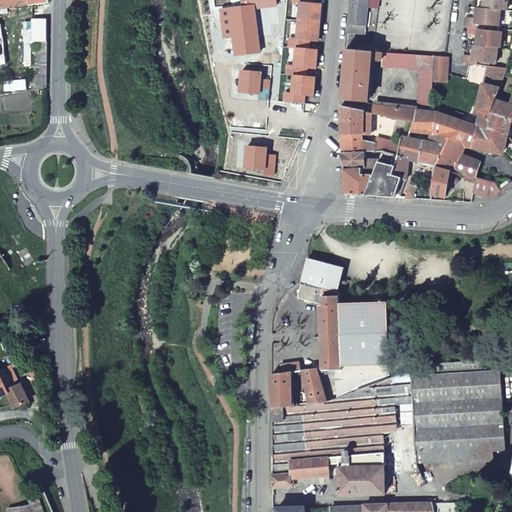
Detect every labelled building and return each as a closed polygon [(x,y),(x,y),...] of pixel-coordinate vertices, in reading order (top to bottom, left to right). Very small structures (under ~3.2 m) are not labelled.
[(0,0),(0,9),(46,3),(48,2),(48,0),(0,0)] [(262,39),(251,0),(219,0),(244,95),(274,88),(308,84),(306,56),(311,55),(313,33),(262,39)] [(251,0),(262,39),(313,33),(309,0),(251,0)] [(366,32),(369,0),(352,0),(350,31),(366,32)] [(485,0),(484,9),(502,11),(507,12),(508,0),(485,0)] [(502,11),(484,9),(478,8),(476,18),(468,16),(467,26),(470,26),(480,28),(481,25),(500,28),(502,11)] [(31,14),(31,90),(46,88),(46,12),(31,14)] [(480,28),(470,26),(469,34),(478,36),(477,46),(499,50),(502,50),(504,33),(485,31),(485,28),(480,28)] [(463,55),(462,65),(477,66),(477,63),(497,66),(499,50),(477,46),(473,46),(472,56),(463,55)] [(381,60),(388,61),(389,53),(373,51),(353,50),(348,49),(344,100),(368,102),(372,57),(382,57),(381,60)] [(422,75),(419,110),(429,111),(430,111),(430,107),(432,81),(433,73),(434,56),(389,53),(388,61),(387,68),(419,71),(422,75)] [(446,59),(446,57),(434,56),(433,73),(447,74),(448,67),(448,59),(446,59)] [(480,114),(476,125),(484,127),(490,111),(496,96),(504,76),(506,71),(489,68),(476,107),(475,107),(474,112),(480,114)] [(433,73),(432,81),(446,83),(447,74),(433,73)] [(511,87),(507,85),(503,98),(511,101),(511,99),(511,87)] [(496,96),(490,111),(511,117),(511,119),(511,118),(511,100),(511,101),(503,98),(496,96)] [(343,134),(365,133),(366,109),(343,105),(343,110),(343,134)] [(397,116),(416,120),(419,110),(375,105),(374,111),(377,112),(391,115),(397,116)] [(457,172),(463,153),(466,144),(475,145),(475,147),(486,147),(487,143),(511,150),(511,140),(506,134),(484,127),(476,125),(456,118),(437,112),(430,111),(429,111),(419,110),(416,120),(413,131),(430,130),(428,137),(447,143),(440,162),(439,165),(453,170),(457,172)] [(490,111),(484,127),(506,134),(507,130),(511,119),(511,117),(490,111)] [(391,115),(377,112),(376,119),(390,121),(391,115)] [(400,156),(406,137),(408,131),(413,131),(416,120),(397,116),(393,127),(391,127),(387,138),(382,153),(400,156)] [(365,139),(365,133),(343,134),(344,153),(366,153),(375,153),(376,144),(365,139)] [(377,137),(376,144),(375,153),(382,153),(387,138),(377,137)] [(412,157),(440,162),(447,143),(428,137),(406,137),(400,156),(394,177),(401,178),(407,180),(412,157)] [(366,153),(344,153),(346,169),(367,169),(376,171),(380,159),(375,159),(374,162),(366,162),(366,153)] [(394,177),(400,156),(382,153),(380,159),(376,171),(367,195),(396,197),(401,178),(394,177)] [(466,176),(478,180),(484,161),(463,153),(457,172),(466,176)] [(447,196),(453,170),(439,165),(432,200),(438,201),(439,195),(447,196)] [(367,169),(346,169),(348,194),(367,195),(376,171),(367,169)] [(490,202),(500,195),(493,186),(493,185),(478,180),(466,176),(462,190),(488,197),(486,203),(490,202)] [(401,198),(407,180),(401,178),(396,197),(401,198)] [(407,198),(415,199),(418,186),(419,184),(411,182),(411,184),(407,198)] [(493,186),(500,195),(511,186),(497,185),(498,187),(493,186)] [(303,284),(340,292),(346,269),(309,259),(305,271),(303,284)] [(342,293),(340,292),(303,284),(302,283),(298,298),(322,305),(321,369),(324,371),(342,370),(342,367),(342,305),(342,293)] [(388,305),(342,305),(342,367),(388,367),(388,305)] [(27,335),(29,359),(37,358),(35,334),(27,335)] [(1,373),(7,387),(21,381),(13,361),(0,366),(0,372),(0,373),(1,373)] [(411,383),(410,374),(398,378),(324,403),(309,404),(292,405),(272,407),(273,486),(295,486),(296,478),(330,478),(330,466),(341,466),(341,497),(385,496),(385,486),(389,486),(389,478),(385,479),(385,466),(385,443),(400,443),(419,443),(420,455),(421,461),(509,451),(500,373),(487,374),(485,363),(436,369),(436,380),(411,383)] [(280,366),(281,373),(292,372),(300,371),(300,364),(280,366)] [(309,404),(324,403),(318,369),(303,371),(308,395),(309,404)] [(281,373),(272,374),(272,407),(292,405),(292,396),(292,372),(281,373)] [(0,393),(7,390),(8,390),(7,387),(1,373),(0,373),(0,393)] [(14,407),(16,406),(30,401),(22,381),(21,381),(7,387),(8,390),(7,390),(14,407)] [(308,395),(292,396),(292,405),(309,404),(308,395)] [(400,455),(400,443),(385,443),(385,466),(400,466),(400,455)] [(400,455),(420,455),(419,443),(400,443),(400,455)] [(31,506),(32,511),(44,511),(41,499),(32,502),(32,506),(31,506)]
